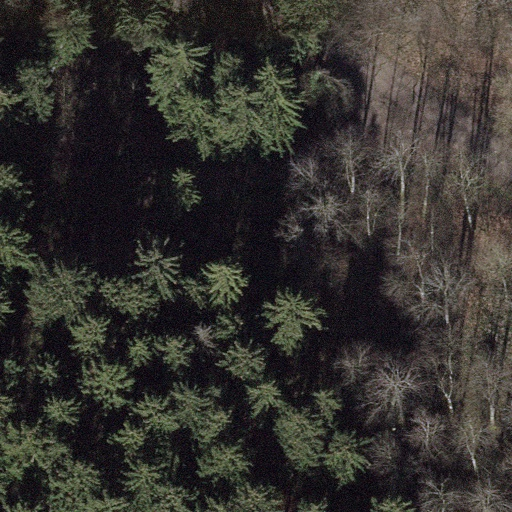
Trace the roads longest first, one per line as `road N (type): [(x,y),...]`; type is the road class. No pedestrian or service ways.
road 1 (track): [(421,113),(0,265)]
road 2 (track): [(273,0),(511,173)]
